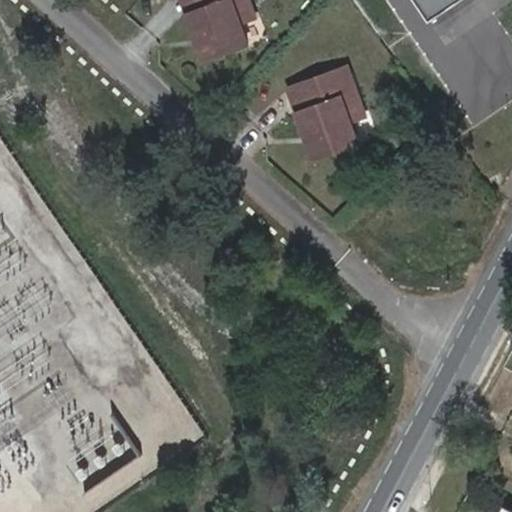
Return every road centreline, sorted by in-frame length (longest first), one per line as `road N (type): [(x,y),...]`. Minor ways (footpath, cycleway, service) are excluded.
road 1 (tertiary): [(385,511),(472,348)]
road 2 (unclassified): [(472,348),(340,261)]
